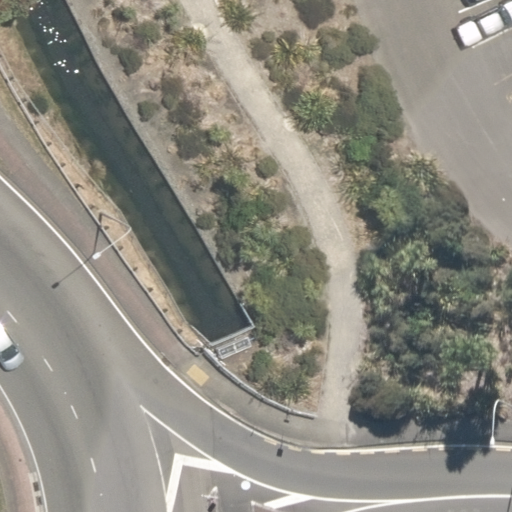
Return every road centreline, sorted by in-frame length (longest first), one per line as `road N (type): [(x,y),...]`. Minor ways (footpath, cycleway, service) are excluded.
road 1 (unclassified): [(47,339),(156,411),(299,479),(511,497)]
road 2 (primary): [(47,339),(100,449),(113,511)]
